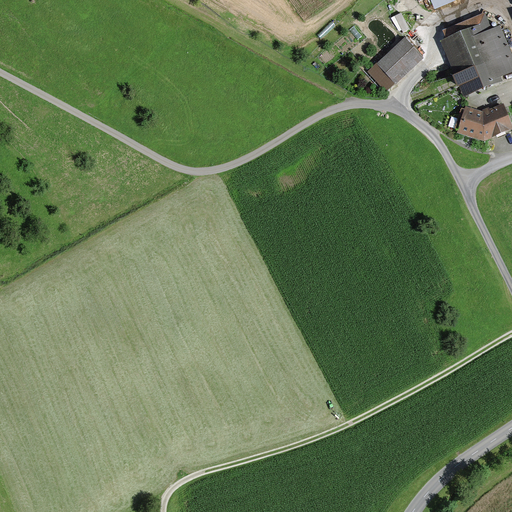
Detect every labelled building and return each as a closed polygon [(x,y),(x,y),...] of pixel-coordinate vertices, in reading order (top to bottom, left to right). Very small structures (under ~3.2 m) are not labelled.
[(433,0),(440,16),(478,0),(433,0)] [(403,14),(392,19),(401,35),(411,30),(403,14)] [(488,16),(443,34),(469,100),(505,86),(503,80),(511,76),(511,49),(504,30),(495,33),(488,16)] [(425,60),(408,42),(371,76),(388,94),(425,60)] [(488,117),(467,112),(462,135),(487,142),(511,131),(511,125),(504,109),(488,117)]
